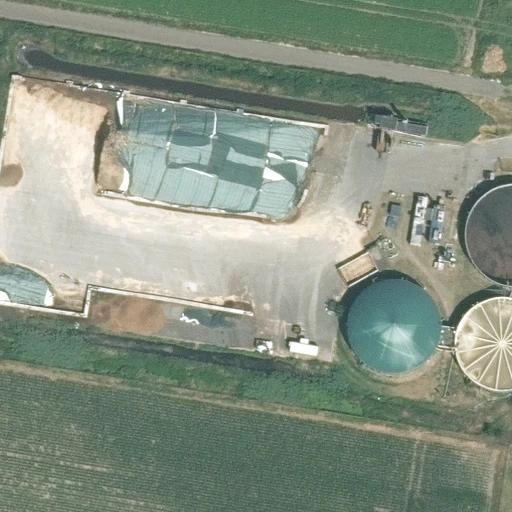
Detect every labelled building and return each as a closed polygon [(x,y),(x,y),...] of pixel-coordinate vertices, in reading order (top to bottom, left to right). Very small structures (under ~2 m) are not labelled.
[(56,95),(23,90),(16,132),(30,134),(25,163),(61,169),(66,137),(102,143),(105,119),(123,121),(127,94),(58,83),(56,95)] [(267,175),(276,120),(200,107),(193,149),(238,156),(235,174),(252,176),(253,172),(267,175)] [(419,204),(420,240),(441,239),(440,203),(419,204)] [(373,252),(343,269),(353,287),(383,270),(373,252)] [(373,373),(386,376),(399,375),(412,371),(422,363),(430,353),(435,340),(436,327),(434,315),(427,303),(418,294),(407,287),(394,284),(381,285),(369,289),(358,297),(350,307),(345,320),(344,333),(347,345),(353,357),(362,366),(373,373)] [(487,390),(500,392),(511,390),(511,300),(504,299),(490,300),(478,305),(468,314),(460,324),(456,337),(455,350),(459,363),(466,375),(475,384),(487,390)]
